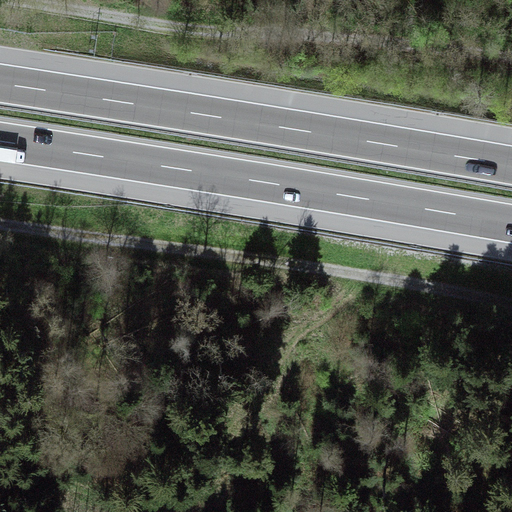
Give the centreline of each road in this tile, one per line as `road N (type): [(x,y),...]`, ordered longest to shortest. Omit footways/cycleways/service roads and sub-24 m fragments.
road 1 (track): [(511,307),(271,261),(0,224)]
road 2 (motorway): [(0,141),(511,223)]
road 3 (motorway): [(511,165),(0,83)]
road 4 (track): [(26,0),(208,29),(511,60)]
road 5 (track): [(194,511),(359,276)]
road 6 (track): [(0,467),(172,511)]
